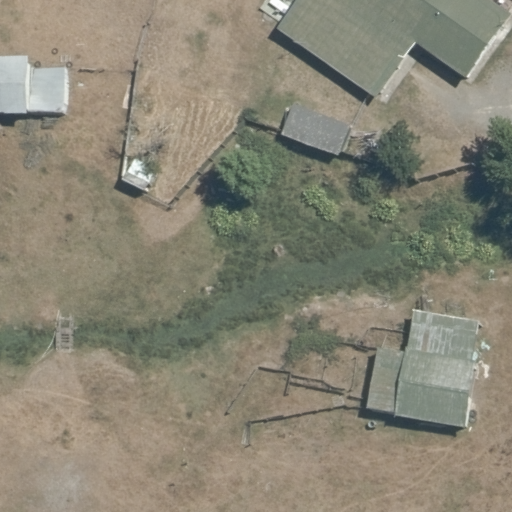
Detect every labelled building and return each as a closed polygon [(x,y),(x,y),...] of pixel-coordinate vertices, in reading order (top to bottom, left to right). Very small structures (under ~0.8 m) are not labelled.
[(511,25),(511,20),(483,0),(306,0),(282,33),(378,104),(420,48),(469,84),(511,25)] [(0,121),(66,123),(67,68),(0,66),(0,121)] [(353,129),(296,108),(284,140),(341,161),(353,129)] [(164,170),(125,152),(112,181),(151,199),(164,170)] [(484,328),(415,319),(410,360),(380,357),(372,420),(452,431),(470,433),(484,328)]
